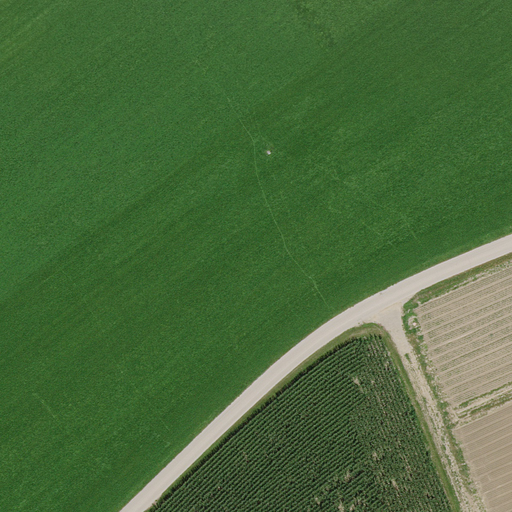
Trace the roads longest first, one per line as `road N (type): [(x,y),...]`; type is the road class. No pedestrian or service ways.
road 1 (unclassified): [(133,511),(329,331),(511,245)]
road 2 (track): [(388,297),(470,511)]
